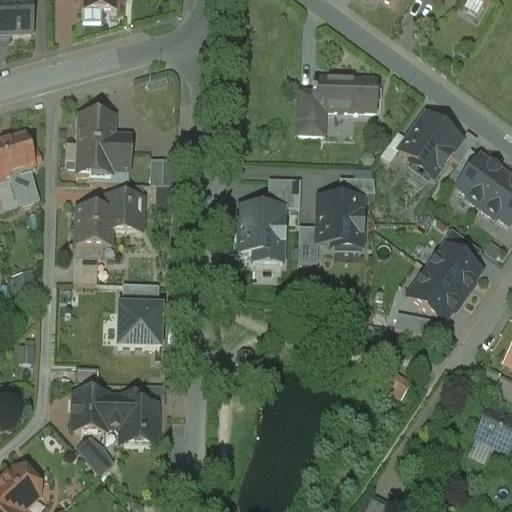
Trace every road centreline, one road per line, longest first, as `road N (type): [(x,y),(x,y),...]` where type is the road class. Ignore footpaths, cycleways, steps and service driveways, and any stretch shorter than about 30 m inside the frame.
road 1 (residential): [(204,50),(187,511)]
road 2 (residential): [(47,81),(53,107),(38,421),(0,456)]
road 3 (residential): [(511,149),(304,0)]
road 4 (residential): [(204,50),(167,49),(47,81)]
road 5 (residential): [(511,396),(457,369),(511,285)]
